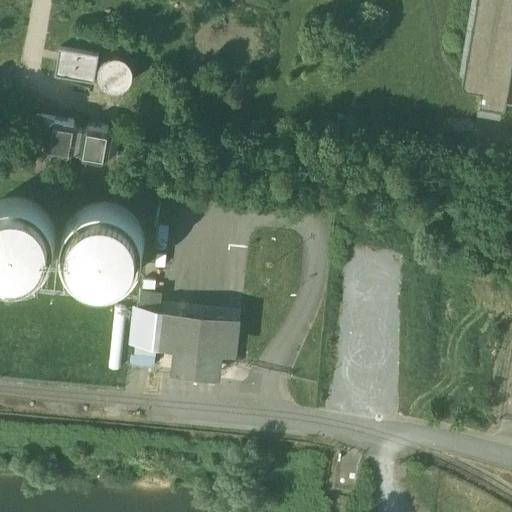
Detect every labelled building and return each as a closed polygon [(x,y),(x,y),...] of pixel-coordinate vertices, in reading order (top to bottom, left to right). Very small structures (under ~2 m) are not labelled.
[(511,0),(483,0),(469,87),(486,90),(486,101),(511,106),(511,0)] [(124,86),(130,57),(58,44),(52,72),(124,86)] [(55,117),(49,121),(44,144),(48,151),(69,155),(73,150),(80,151),(83,158),(102,161),(109,156),(116,158),(121,134),(113,132),(109,127),(91,124),(83,127),(77,126),(75,120),(55,117)] [(135,212),(112,204),(90,204),(53,219),(49,207),(20,197),(8,198),(0,200),(0,278),(20,285),(25,283),(35,286),(48,281),(48,265),(55,282),(58,280),(67,280),(85,286),(100,286),(137,271),(146,245),(146,238),(135,212)] [(142,287),(138,322),(136,340),(157,342),(159,325),(158,324),(162,289),(142,287)] [(222,318),(182,314),(176,370),(216,374),(222,318)]
